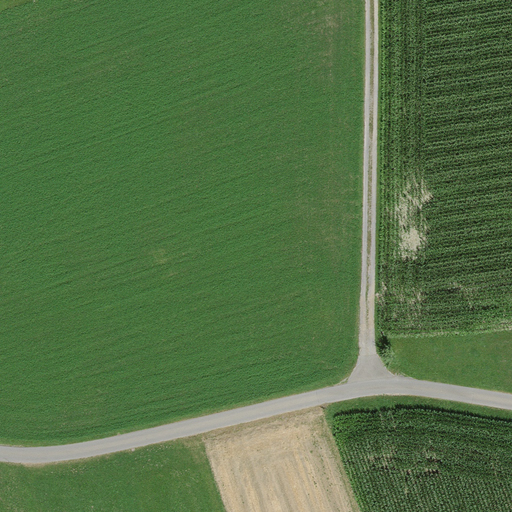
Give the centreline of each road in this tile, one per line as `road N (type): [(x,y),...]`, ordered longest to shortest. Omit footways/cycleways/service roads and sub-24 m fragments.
road 1 (track): [(0,449),(38,455),(371,382),(511,398)]
road 2 (track): [(371,382),(369,0)]
